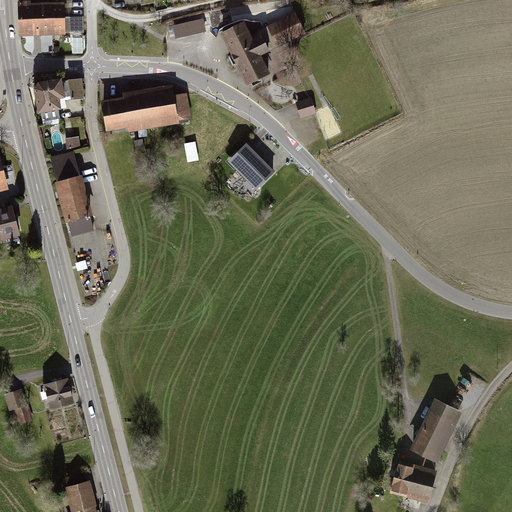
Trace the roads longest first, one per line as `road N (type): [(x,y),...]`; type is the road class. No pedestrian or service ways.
road 1 (unclassified): [(511,313),(450,294),(417,271),(274,127),(220,89),(176,71),(91,66)]
road 2 (residential): [(71,322),(103,308),(124,264),(92,117),(91,66)]
road 3 (track): [(390,245),(407,452),(448,471)]
road 4 (secondary): [(71,322),(22,128)]
road 5 (secondary): [(119,511),(71,322)]
road 6 (unclassified): [(433,511),(469,425),(511,367)]
